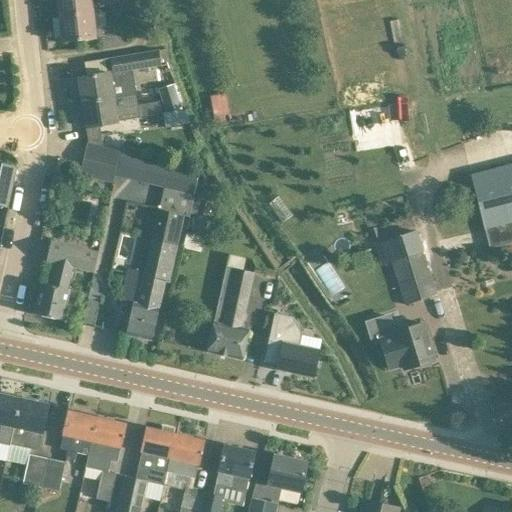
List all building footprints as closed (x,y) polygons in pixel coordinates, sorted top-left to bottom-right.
[(58,0),(60,13),(90,10),(89,0),(58,0)] [(90,10),(60,13),(63,42),(112,37),(111,27),(92,29),(90,10)] [(82,101),(135,93),(131,71),(161,66),(158,51),(103,60),(106,74),(78,78),(82,101)] [(158,89),(165,112),(181,107),(174,84),(158,89)] [(135,93),(82,101),(86,127),(139,119),(135,93)] [(165,128),(183,125),(190,124),(185,111),(181,111),(180,110),(162,113),(165,128)] [(103,147),(100,125),(86,127),(88,144),(103,147)] [(87,145),(83,159),(116,167),(119,153),(87,145)] [(0,205),(7,207),(16,166),(0,162),(0,205)] [(126,177),(164,187),(194,194),(198,178),(130,162),(126,177)] [(511,164),(470,176),(489,249),(511,243),(511,164)] [(158,210),(184,216),(189,217),(190,213),(194,197),(194,194),(164,187),(164,188),(158,210)] [(196,214),(208,217),(211,201),(200,199),(196,214)] [(133,302),(126,334),(152,340),(157,314),(165,282),(169,283),(184,216),(158,210),(135,303),(133,302)] [(370,240),(380,237),(377,228),(368,230),(370,240)] [(75,292),(67,290),(72,268),(93,273),(98,252),(51,241),(46,261),(55,263),(50,285),(41,283),(34,314),(62,320),(65,308),(72,309),(75,292)] [(227,267),(251,272),(254,256),(231,251),(227,267)] [(436,294),(421,251),(391,261),(406,305),(436,294)] [(242,360),(248,332),(241,330),(254,273),(251,272),(227,267),(226,267),(211,332),(207,352),(242,360)] [(93,323),(102,292),(91,289),(82,320),(93,323)] [(294,317),(276,313),(265,361),(278,364),(278,368),(314,376),(320,351),(300,346),(303,332),(294,317)] [(415,361),(416,366),(435,360),(423,323),(393,332),(393,334),(380,339),(389,369),(415,361)] [(0,394),(0,442),(10,444),(20,399),(0,394)] [(10,444),(22,446),(38,451),(49,405),(20,399),(10,444)] [(76,453),(88,455),(97,417),(68,410),(59,449),(67,451),(66,458),(75,460),(76,453)] [(110,461),(118,462),(127,423),(97,417),(88,455),(88,456),(85,468),(107,473),(110,461)] [(163,485),(166,471),(165,471),(173,433),(146,427),(134,478),(163,485)] [(165,471),(166,471),(182,475),(196,479),(205,440),(173,433),(165,471)] [(215,483),(232,487),(246,491),(255,452),(224,445),(215,483)] [(22,484),(41,488),(47,459),(28,455),(22,484)] [(277,501),(280,486),(301,491),(307,463),(274,455),(268,484),(255,482),(252,494),(265,497),(277,501)] [(65,463),(47,459),(41,488),(58,492),(65,463)] [(96,499),(110,502),(107,511),(116,511),(124,477),(102,472),(96,499)] [(124,477),(116,511),(139,511),(146,482),(124,477)] [(185,488),(181,508),(200,511),(204,493),(185,488)] [(222,511),(226,497),(204,492),(204,493),(200,511),(199,511),(222,511)] [(275,511),(277,504),(251,499),(247,511),(275,511)] [(397,511),(398,508),(364,500),(361,511),(397,511)]
